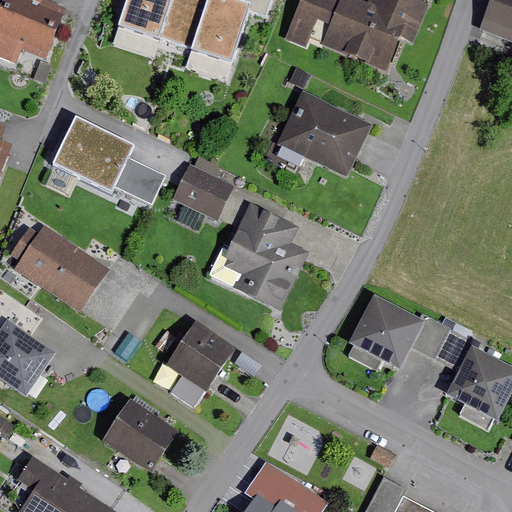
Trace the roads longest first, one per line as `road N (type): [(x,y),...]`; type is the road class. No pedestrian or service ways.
road 1 (residential): [(478,0),(358,286),(295,382)]
road 2 (residential): [(511,490),(295,382)]
road 3 (residential): [(295,382),(205,511)]
